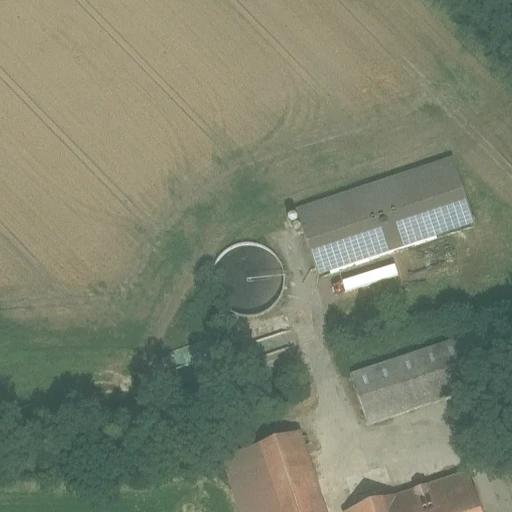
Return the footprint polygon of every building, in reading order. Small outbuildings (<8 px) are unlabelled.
[(453,161),(301,210),(322,275),(474,225),(453,161)] [(473,334),(348,375),(365,426),(490,385),(473,334)] [(327,511),(300,431),(225,457),(243,511),(327,511)] [(402,511),(477,511),(464,474),(398,497),(402,511)] [(402,511),(398,497),(355,511),(402,511)]
